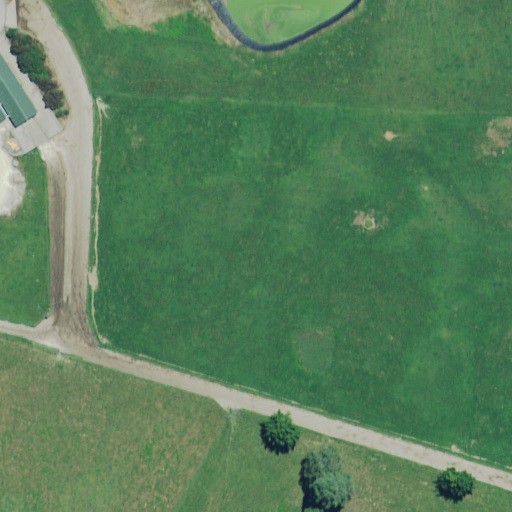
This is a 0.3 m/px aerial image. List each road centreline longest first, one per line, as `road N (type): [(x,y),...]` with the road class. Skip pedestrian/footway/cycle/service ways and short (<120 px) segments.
road 1 (track): [(0,323),(511,482)]
road 2 (track): [(31,0),(53,31),(78,98),(71,344)]
